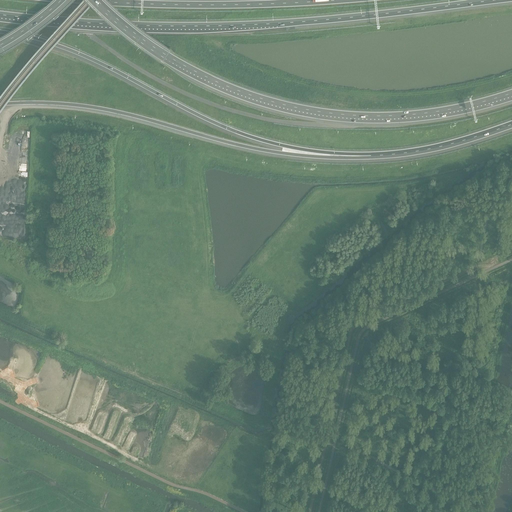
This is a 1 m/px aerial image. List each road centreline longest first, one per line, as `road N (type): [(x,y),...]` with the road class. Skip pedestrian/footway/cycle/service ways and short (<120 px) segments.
road 1 (motorway): [(0,15),(142,28),(268,25),(496,0)]
road 2 (motorway): [(94,0),(169,60),(241,94),(318,113),(428,115),(511,94)]
road 3 (motorway): [(0,31),(72,49),(258,139),(379,157)]
road 4 (motorway): [(0,105),(100,108),(238,145),(379,157)]
road 5 (motorway): [(322,0),(96,0)]
road 6 (motorway): [(379,157),(511,125)]
